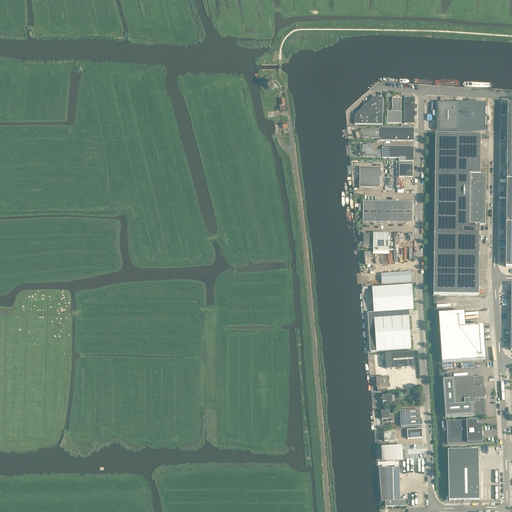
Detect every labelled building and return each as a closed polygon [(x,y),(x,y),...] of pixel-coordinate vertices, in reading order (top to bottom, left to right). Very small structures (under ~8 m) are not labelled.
[(266,83),(267,83),(266,85),(266,86),(268,89),(267,89),(268,90),(269,89),(271,90),(271,91),(272,90),(274,88),(275,88),(275,87),(275,85),(276,85),(276,84),(275,84),(274,82),(274,81),(273,81),(271,80),(270,80),(269,81),(267,82),(266,83)] [(354,124),(382,125),(383,98),(377,98),(376,97),(373,100),(372,98),(355,115),(354,124)] [(392,98),(392,112),(387,112),(387,123),(401,124),(401,112),(401,98),(392,98)] [(404,123),(414,124),(414,99),(404,98),(404,123)] [(435,130),(455,131),(455,101),(436,101),(435,130)] [(455,101),(455,131),(486,131),(486,103),(485,101),(455,101)] [(370,138),(379,138),(379,141),(414,141),(414,128),(379,128),(370,128),(370,129),(360,129),(360,132),(359,132),(360,134),(360,136),(361,137),(370,138)] [(435,134),(433,294),(479,295),(479,289),(479,280),(479,270),(479,249),(479,246),(480,225),(485,225),(485,174),(480,174),(481,143),(481,140),(481,134),(435,134)] [(362,157),(377,157),(377,158),(399,158),(399,161),(414,161),(414,146),(385,146),(382,148),(382,150),(374,150),(372,148),(372,144),(366,144),(366,145),(362,145),(362,150),(358,154),(360,157),(361,156),(362,157)] [(413,164),(399,164),(398,189),(412,189),(413,164)] [(359,187),(380,188),(380,177),(381,174),(381,167),(360,167),(359,187)] [(363,222),(412,223),(412,202),(363,201),(363,222)] [(373,248),(389,249),(389,233),(373,233),(373,238),(370,238),(370,234),(363,234),(363,246),(370,246),(370,245),(373,245),(373,248)] [(373,249),(373,252),(364,253),(365,264),(372,263),(371,258),(374,258),(374,254),(388,254),(389,249),(373,249)] [(381,274),(382,284),(412,282),(411,272),(381,274)] [(372,288),(373,312),(408,310),(413,310),(412,285),(372,288)] [(376,351),(411,349),(408,310),(373,312),(367,313),(370,352),(376,351)] [(476,326),(465,326),(465,325),(464,312),(438,314),(442,363),(485,360),(484,333),(483,333),(483,325),(476,326)] [(390,354),(391,369),(416,367),(415,352),(390,354)] [(377,387),(377,391),(388,391),(387,387),(388,387),(388,383),(387,383),(387,381),(387,377),(376,378),(376,387),(377,387)] [(485,389),(483,387),(483,377),(442,379),(445,417),(485,415),(484,398),(486,396),(486,394),(486,391),(485,389)] [(382,396),(383,406),(400,405),(399,395),(382,396)] [(381,418),(382,420),(386,419),(386,422),(393,421),(393,415),(389,415),(389,414),(390,414),(390,410),(385,410),(381,411),(381,414),(380,415),(379,415),(379,416),(379,417),(380,418),(381,418)] [(420,410),(405,411),(400,411),(401,427),(422,425),(421,419),(420,419),(420,410)] [(446,421),(447,444),(482,443),(481,424),(477,424),(476,420),(446,421)] [(407,430),(408,439),(422,438),(422,429),(407,430)] [(388,441),(389,443),(397,443),(396,438),(393,438),(392,432),(383,432),(384,433),(382,433),(382,438),(384,438),(384,441),(388,441)] [(385,447),(386,461),(405,460),(404,450),(401,450),(401,446),(389,447),(388,446),(387,447),(385,447)] [(448,450),(449,501),(479,500),(478,449),(448,450)] [(405,506),(405,501),(400,501),(399,468),(384,468),(385,502),(385,507),(405,506)]
